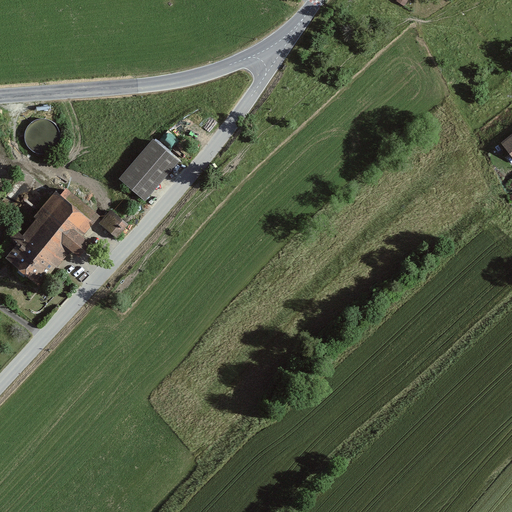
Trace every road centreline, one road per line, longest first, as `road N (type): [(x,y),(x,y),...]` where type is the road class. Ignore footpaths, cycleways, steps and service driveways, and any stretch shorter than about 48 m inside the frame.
road 1 (tertiary): [(0,384),(208,154),(287,42)]
road 2 (tertiary): [(0,96),(195,76),(287,42)]
